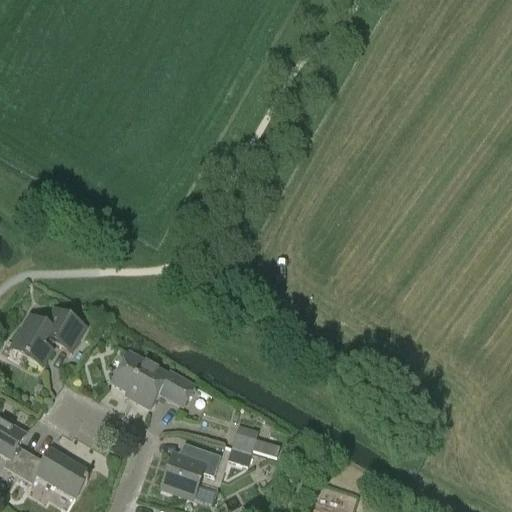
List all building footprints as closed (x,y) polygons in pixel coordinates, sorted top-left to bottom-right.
[(26,354),(22,359),(42,371),(55,348),(71,357),(85,333),(54,315),(45,330),(29,320),(14,347),(26,354)] [(182,412),(194,393),(168,377),(167,380),(128,358),(111,388),(127,397),(125,399),(149,413),(158,398),(182,412)] [(10,477),(16,480),(29,458),(17,451),(25,439),(0,423),(0,459),(8,464),(2,472),(10,477)] [(245,433),(238,455),(251,459),(252,456),(276,463),(280,451),(256,444),(258,436),(245,433)] [(29,458),(16,480),(31,489),(36,481),(74,503),(90,478),(50,454),(43,466),(29,458)] [(238,455),(234,468),(247,472),(251,459),(238,455)] [(172,459),(160,493),(192,504),(201,477),(213,481),(220,461),(206,457),(202,469),(172,459)]
